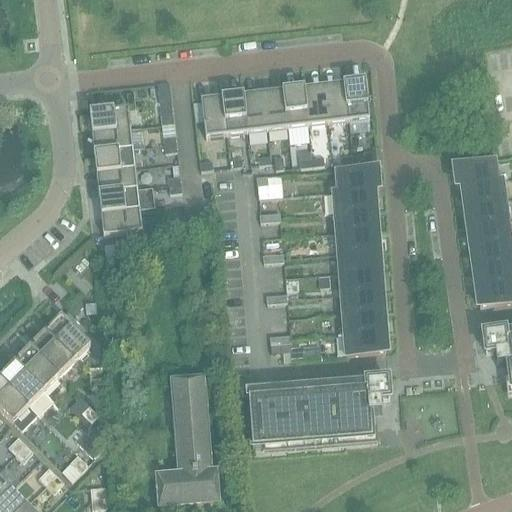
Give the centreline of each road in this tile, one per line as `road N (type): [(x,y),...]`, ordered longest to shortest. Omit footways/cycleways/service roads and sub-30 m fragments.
road 1 (residential): [(51,82),(367,48),(384,67),(392,169)]
road 2 (residential): [(392,169),(405,364),(458,360)]
road 3 (residential): [(458,360),(437,170),(392,169)]
road 4 (residential): [(0,258),(41,223),(62,165),(51,82)]
road 5 (residential): [(458,360),(482,511)]
